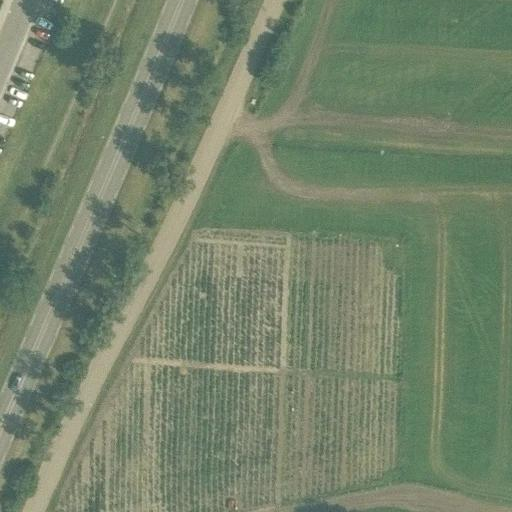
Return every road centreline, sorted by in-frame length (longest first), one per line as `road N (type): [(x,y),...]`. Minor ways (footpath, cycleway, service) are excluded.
road 1 (unclassified): [(31,511),(269,0)]
road 2 (primary): [(0,431),(181,0)]
